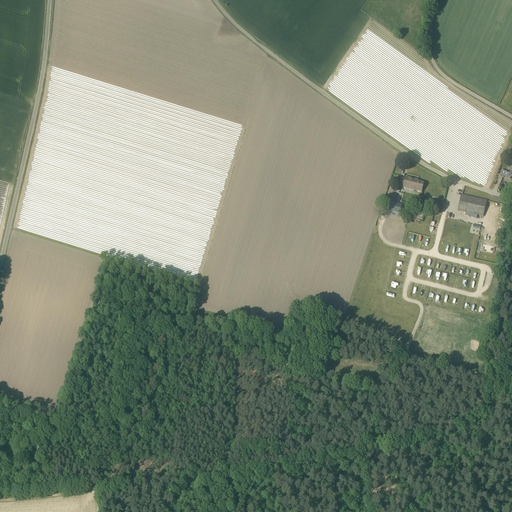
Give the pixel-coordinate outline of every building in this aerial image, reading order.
[(511,163),(511,165),(511,168),(510,173),(502,170),(500,176),(504,177),(510,179),(511,175),(511,163)] [(415,182),(415,180),(406,178),(405,180),(402,179),(400,187),(421,193),(423,184),(415,182)] [(483,218),(486,206),(487,201),(462,195),(458,211),(470,214),(477,215),(479,216),(479,217),(483,218)] [(390,200),(388,208),(400,211),(402,203),(390,200)] [(406,207),(404,217),(422,221),(424,211),(406,207)] [(478,234),(480,224),(431,213),(429,224),(478,234)] [(489,246),(490,243),(484,242),(483,245),(480,244),(479,251),(494,254),(495,247),(489,246)]
